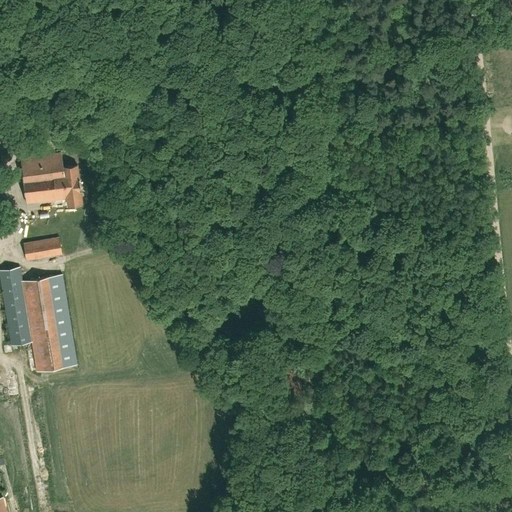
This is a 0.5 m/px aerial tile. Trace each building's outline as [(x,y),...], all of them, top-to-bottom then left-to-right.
[(61,152),(50,153),(21,156),(26,202),(66,197),(67,204),(82,202),(77,164),(63,166),(61,152)] [(26,259),(61,253),(59,236),(23,242),(26,259)] [(36,370),(76,363),(61,273),(22,280),(19,266),(0,269),(0,279),(11,344),(31,340),(36,370)] [(30,435),(38,434),(38,428),(44,427),(43,412),(29,413),(30,435)] [(45,464),(54,461),(50,449),(30,456),(37,475),(47,471),(45,464)] [(0,511),(9,511),(2,493),(0,493),(0,511)]
